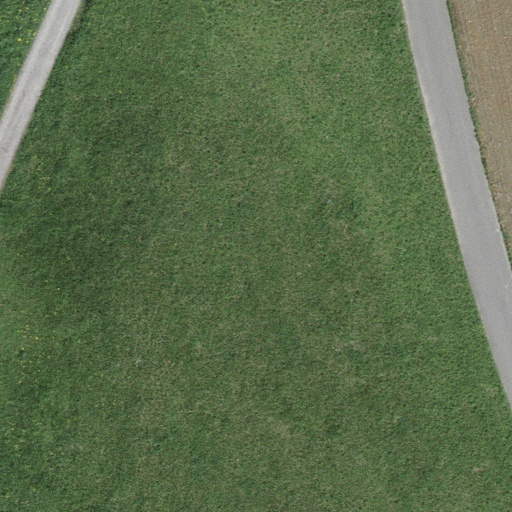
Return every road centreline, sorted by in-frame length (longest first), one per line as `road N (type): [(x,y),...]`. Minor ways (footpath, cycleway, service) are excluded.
road 1 (tertiary): [(422,0),(456,166),(511,356)]
road 2 (track): [(0,189),(76,0)]
